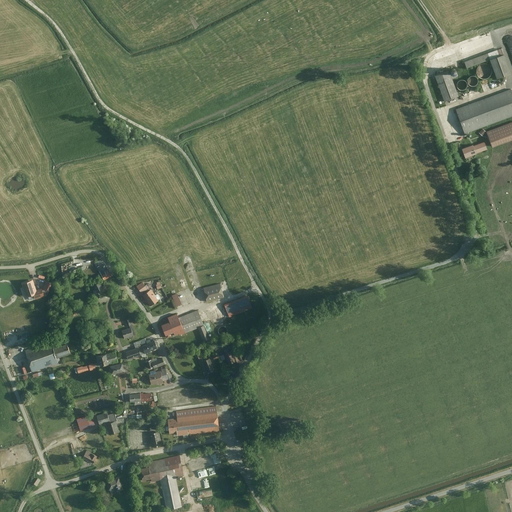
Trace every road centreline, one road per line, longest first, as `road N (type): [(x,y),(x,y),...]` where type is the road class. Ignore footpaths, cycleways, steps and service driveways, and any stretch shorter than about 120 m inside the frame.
road 1 (residential): [(128,286),(110,298),(109,309),(129,391),(183,381)]
road 2 (residential): [(0,350),(51,485)]
road 3 (tertiary): [(511,469),(380,511)]
